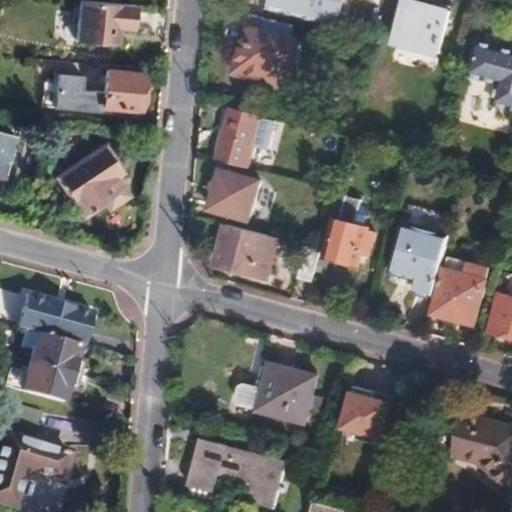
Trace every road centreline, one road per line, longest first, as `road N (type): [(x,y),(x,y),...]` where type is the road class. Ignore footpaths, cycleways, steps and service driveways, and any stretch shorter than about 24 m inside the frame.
road 1 (residential): [(511,382),(159,285)]
road 2 (residential): [(188,0),(159,285)]
road 3 (residential): [(159,285),(140,511)]
road 4 (residential): [(159,285),(0,241)]
